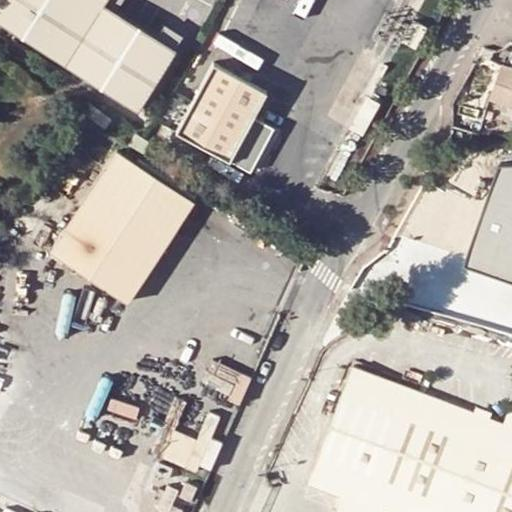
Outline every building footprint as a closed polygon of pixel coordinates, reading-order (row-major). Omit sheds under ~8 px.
[(0,0),(0,26),(141,112),(178,50),(105,6),(108,0),(0,0)] [(215,61),(174,127),(227,159),(266,92),(215,61)] [(507,104),(511,106),(511,71),(497,67),(486,101),(506,107),(507,104)] [(115,145),(46,247),(122,296),(189,195),(115,145)] [(482,273),(470,302),(501,315),(507,302),(511,304),(511,255),(473,238),(462,264),(482,273)] [(511,511),(511,426),(355,366),(311,479),(340,491),(334,503),(356,511),(511,511)] [(171,503),(166,511),(179,511),(182,508),(171,503)]
